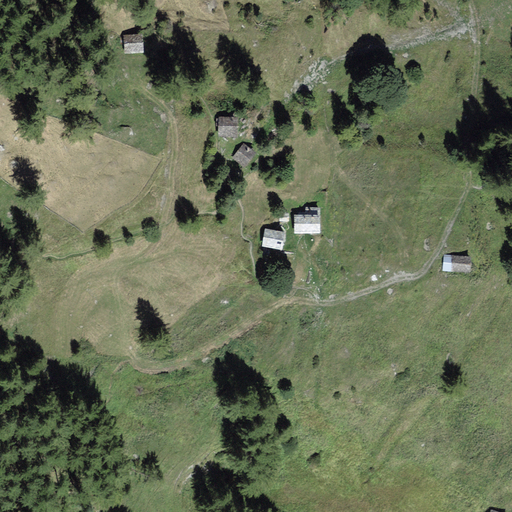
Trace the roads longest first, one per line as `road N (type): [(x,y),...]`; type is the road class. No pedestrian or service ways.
road 1 (track): [(318,302),(285,301),(203,350),(146,364),(127,338),(118,282),(129,263)]
road 2 (track): [(467,0),(478,39),(464,197)]
road 3 (track): [(464,197),(420,274),(318,302)]
